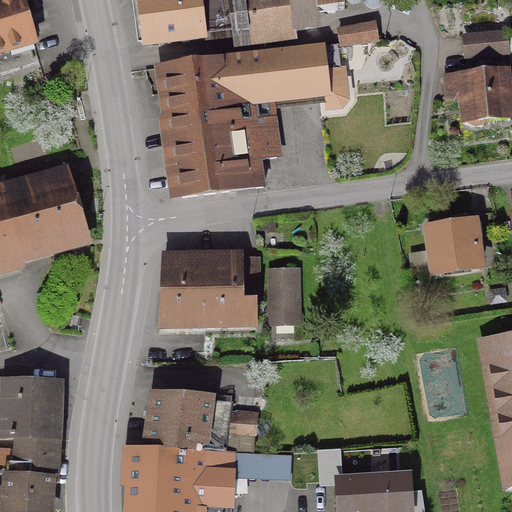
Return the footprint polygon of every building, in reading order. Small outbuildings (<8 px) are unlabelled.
[(0,74),(36,63),(17,0),(7,0),(0,2),(0,74)] [(136,0),(142,46),(202,39),(197,0),(136,0)] [(202,0),(204,8),(220,6),(219,0),(202,0)] [(255,0),(230,3),(234,34),(293,27),(292,23),(316,20),(315,15),(343,11),(342,7),(362,6),(365,10),(369,11),(373,11),(377,9),(380,6),(381,2),(380,0),(255,0)] [(337,31),(340,47),(375,43),(372,25),(337,31)] [(494,51),(493,36),(463,39),(464,53),(494,51)] [(266,98),(323,91),(318,49),(241,58),(162,68),(180,200),(261,189),(257,162),(274,159),(266,98)] [(508,121),(504,72),(444,78),(446,103),(461,101),(462,109),(463,125),(466,125),(472,128),(479,127),(484,123),(508,121)] [(0,264),(83,242),(63,177),(0,194),(0,264)] [(479,269),(473,223),(424,229),(424,232),(425,232),(431,276),(479,269)] [(162,260),(157,329),(254,327),(254,306),(257,306),(256,262),(239,262),(239,258),(162,260)] [(293,272),(270,272),(271,313),(294,312),(293,272)] [(511,345),(511,346),(510,336),(480,341),(506,491),(511,488),(511,345)] [(0,383),(0,439),(16,440),(56,441),(57,386),(0,383)] [(146,452),(231,455),(250,455),(254,417),(236,414),(235,417),(229,416),(230,404),(178,401),(179,390),(156,389),(155,399),(154,399),(146,452)] [(15,472),(0,471),(0,505),(3,505),(2,511),(47,511),(50,484),(53,484),(56,441),(16,440),(15,472)] [(127,511),(228,511),(231,455),(146,452),(131,451),(131,454),(132,454),(130,489),(129,489),(127,511)] [(385,453),(370,453),(370,471),(386,471),(385,453)]
